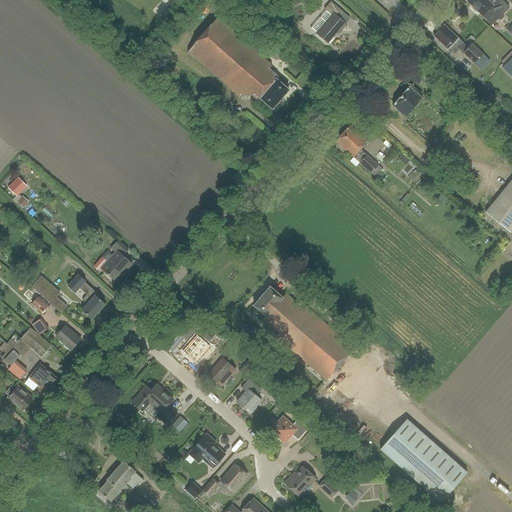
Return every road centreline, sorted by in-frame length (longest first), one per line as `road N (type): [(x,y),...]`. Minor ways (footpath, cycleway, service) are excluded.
road 1 (secondary): [(131,328),(429,0)]
road 2 (residential): [(289,452),(267,481),(247,432),(131,328)]
road 3 (secondary): [(0,484),(131,328)]
